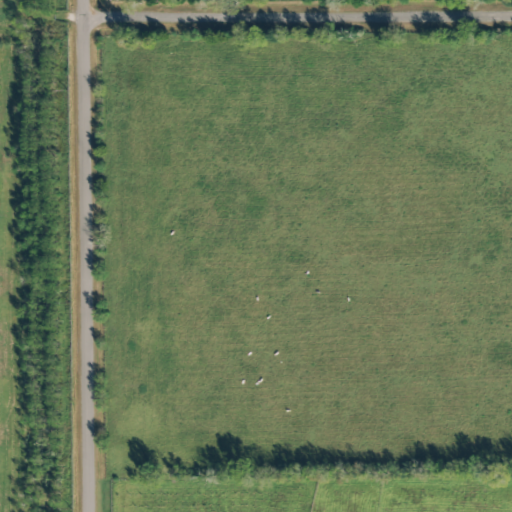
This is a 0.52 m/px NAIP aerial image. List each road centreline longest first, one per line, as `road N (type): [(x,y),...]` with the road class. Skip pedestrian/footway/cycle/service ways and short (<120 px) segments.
road 1 (residential): [(87,511),(81,0)]
road 2 (residential): [(511,13),(82,17)]
